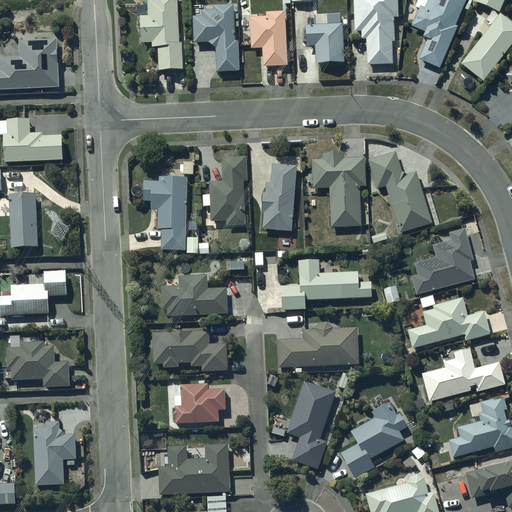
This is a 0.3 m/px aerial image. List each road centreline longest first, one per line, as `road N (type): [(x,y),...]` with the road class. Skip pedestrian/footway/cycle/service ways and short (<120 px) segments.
road 1 (residential): [(101,121),(397,112),(437,128),(476,159),(511,224)]
road 2 (residential): [(101,121),(121,511)]
road 3 (residential): [(95,0),(101,121)]
